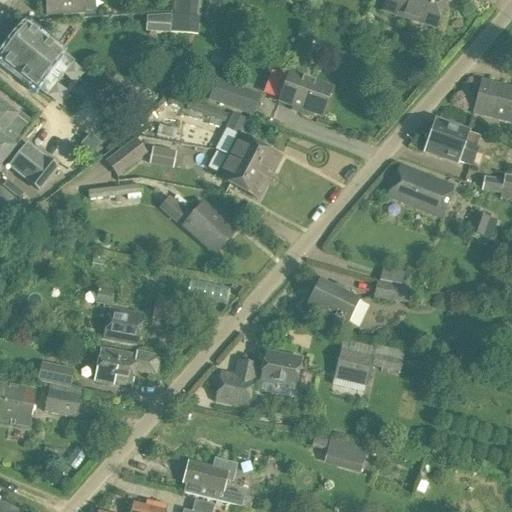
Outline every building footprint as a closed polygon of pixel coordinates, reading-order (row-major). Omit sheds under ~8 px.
[(45,0),(47,16),(84,13),(83,0),(45,0)] [(176,0),(175,15),(194,16),(195,0),(176,0)] [(386,0),(383,12),(435,29),(444,0),(386,0)] [(169,18),(170,16),(145,18),(145,33),(168,34),(169,18)] [(0,60),(34,88),(61,55),(27,27),(0,60)] [(279,103),(321,118),(332,89),(290,74),(279,103)] [(259,94),(221,81),(214,101),(251,115),(259,94)] [(511,89),(480,81),(472,114),(511,124),(511,89)] [(168,103),(182,108),(185,101),(170,96),(168,103)] [(187,110),(225,123),(228,116),(189,103),(187,110)] [(0,104),(0,166),(26,135),(21,131),(26,125),(0,104)] [(225,128),(239,136),(247,121),(233,113),(225,128)] [(425,153),(456,164),(457,163),(472,168),(479,150),(464,144),(468,134),(437,122),(425,153)] [(100,142),(89,132),(80,143),(90,152),(100,142)] [(229,156),(270,179),(281,158),(239,136),(229,156)] [(106,161),(117,177),(147,154),(135,139),(106,161)] [(8,168),(38,192),(56,169),(46,161),(43,164),(24,149),(8,168)] [(270,179),(229,156),(227,155),(217,150),(207,168),(219,175),(217,178),(259,201),(270,179)] [(173,167),(175,154),(154,151),(151,163),(173,167)] [(91,159),(72,167),(77,179),(96,171),(91,159)] [(387,198),(440,219),(453,188),(399,167),(387,198)] [(483,192),(511,197),(511,178),(503,177),(503,180),(485,177),(483,192)] [(87,192),(88,201),(139,195),(139,186),(87,192)] [(0,191),(0,206),(6,211),(14,202),(0,191)] [(159,210),(173,223),(185,213),(169,199),(159,210)] [(183,228),(203,245),(207,240),(219,251),(236,232),(204,204),(183,228)] [(54,233),(74,238),(79,218),(58,213),(54,233)] [(470,234),(480,238),(487,218),(476,215),(470,234)] [(501,284),(511,285),(511,278),(511,274),(503,273),(501,284)] [(307,306),(347,326),(359,300),(319,280),(307,306)] [(33,284),(32,298),(67,301),(68,287),(33,284)] [(374,298),(409,304),(413,290),(376,284),(374,298)] [(95,305),(109,308),(112,293),(98,292),(95,305)] [(153,320),(174,324),(177,306),(156,303),(153,320)] [(103,339),(137,345),(143,315),(109,308),(103,339)] [(9,325),(20,328),(22,318),(11,316),(9,325)] [(361,355),(340,350),(335,374),(367,382),(373,359),(403,367),(406,356),(364,345),(361,355)] [(96,380),(112,384),(113,381),(131,385),(134,370),(155,374),(158,357),(137,353),(137,357),(102,350),(96,380)] [(263,381),(256,381),(256,388),(302,389),(303,359),(264,358),(263,381)] [(464,372),(466,363),(458,361),(456,371),(464,372)] [(215,402),(247,408),(256,367),(238,363),(235,376),(221,373),(215,402)] [(37,381),(69,388),(72,373),(41,365),(37,381)] [(0,421),(29,427),(36,391),(0,383),(0,421)] [(44,412),(76,418),(80,396),(49,391),(44,412)] [(355,448),(331,442),(327,459),(350,465),(355,448)] [(183,485),(187,486),(185,493),(239,506),(241,498),(222,493),(227,474),(188,464),(183,485)] [(251,498),(243,496),(240,507),(249,509),(251,498)] [(165,511),(167,506),(146,501),(144,506),(132,503),(129,511),(165,511)]
